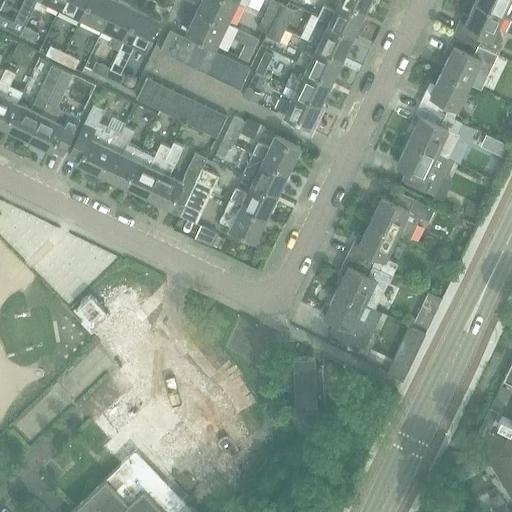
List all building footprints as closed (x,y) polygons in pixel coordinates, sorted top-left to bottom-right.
[(34,7),(37,0),(24,0),(14,22),(0,14),(0,25),(21,35),(25,27),(34,7)] [(60,8),(64,0),(37,0),(34,7),(44,12),(49,2),(60,8)] [(82,18),(90,0),(64,0),(60,8),(82,18)] [(104,28),(117,0),(90,0),(82,18),(104,28)] [(120,49),(140,9),(121,0),(117,0),(104,28),(114,34),(109,44),(120,49)] [(228,23),(238,1),(236,0),(202,0),(198,8),(228,23)] [(275,18),(282,3),(275,0),(272,0),(266,13),(275,18)] [(356,33),(366,11),(342,0),(340,0),(335,10),(325,5),(320,15),(356,33)] [(342,0),(366,11),(367,8),(372,10),(376,0),(342,0)] [(497,27),(504,13),(476,0),(465,24),(459,21),(454,32),(498,54),(504,42),(503,41),(504,38),(502,30),(497,27)] [(511,0),(476,0),(504,13),(511,17),(511,0)] [(286,29),(295,10),(282,3),(275,18),(273,22),(286,29)] [(217,45),(228,23),(198,8),(187,31),(217,45)] [(140,9),(120,49),(111,69),(106,77),(120,84),(124,75),(121,74),(136,44),(147,49),(162,19),(140,9)] [(268,32),(273,22),(275,18),(266,13),(258,28),(268,32)] [(344,57),(353,37),(356,33),(320,15),(308,39),(319,44),(344,57)] [(280,41),(286,29),(273,22),(268,32),(267,35),(280,41)] [(37,33),(25,27),(21,35),(33,41),(37,33)] [(172,56),(182,34),(170,28),(160,50),(172,56)] [(260,38),(239,28),(234,38),(245,43),(240,56),(249,61),(260,38)] [(489,73),(498,54),(454,32),(449,43),(455,46),(443,70),(471,83),(478,68),(489,73)] [(183,61),(194,40),(182,34),(172,56),(183,61)] [(195,67),(205,45),(194,40),(183,61),(195,67)] [(333,79),(344,57),(319,44),(314,55),(303,50),(297,62),(308,67),(333,79)] [(206,72),(217,51),(205,45),(195,67),(206,72)] [(61,62),(65,54),(50,47),(46,55),(61,62)] [(218,78),(228,56),(217,51),(206,72),(218,78)] [(264,73),(270,61),(273,55),(266,51),(257,69),(264,73)] [(75,69),(78,62),(79,61),(65,54),(61,62),(75,69)] [(229,83),(240,62),(228,56),(218,78),(229,83)] [(106,77),(111,69),(96,61),(92,70),(106,77)] [(251,67),(240,62),(229,83),(241,89),(251,67)] [(29,139),(63,69),(53,64),(32,108),(17,101),(5,127),(29,139)] [(0,124),(5,127),(17,101),(23,89),(10,83),(16,72),(6,67),(0,78),(0,124)] [(322,102),(333,79),(308,67),(303,78),(292,73),(286,85),(297,90),(322,102)] [(63,153),(81,117),(57,105),(73,73),(63,69),(29,139),(53,150),(53,149),(63,153)] [(258,86),(264,73),(257,69),(250,83),(258,86)] [(455,117),(471,83),(443,70),(432,94),(426,91),(421,102),(455,117)] [(149,104),(159,82),(148,77),(138,98),(149,104)] [(160,109),(171,88),(159,82),(149,104),(160,109)] [(172,115),(182,93),(171,88),(160,109),(172,115)] [(311,125),(322,102),(297,90),(294,97),(283,92),(275,107),(311,125)] [(183,120),(194,99),(182,93),(172,115),(183,120)] [(195,126),(205,104),(194,99),(183,120),(195,126)] [(457,131),(462,121),(455,117),(421,102),(416,112),(421,115),(410,138),(449,156),(460,133),(457,131)] [(101,173),(122,131),(100,120),(106,109),(94,103),(69,156),(79,161),(78,162),(101,173)] [(206,131),(217,110),(205,104),(195,126),(206,131)] [(218,137),(228,115),(217,110),(206,131),(218,137)] [(246,120),(235,115),(224,137),(232,141),(236,143),(246,120)] [(125,185),(142,150),(128,143),(135,128),(125,124),(122,131),(101,173),(125,185)] [(259,141),(253,153),(290,170),(301,147),(276,134),(270,146),(259,141)] [(226,155),(232,141),(224,137),(218,151),(226,155)] [(455,159),(449,156),(410,138),(398,163),(408,168),(403,179),(435,194),(433,199),(442,203),(453,179),(448,176),(455,159)] [(183,209),(186,204),(196,182),(203,166),(208,156),(195,150),(184,173),(185,174),(183,179),(170,173),(184,144),(174,139),(171,146),(148,195),(172,207),(173,204),(183,209)] [(148,195),(171,146),(161,141),(154,155),(142,150),(125,185),(148,195)] [(279,193),(290,170),(253,153),(242,176),(253,181),(279,193)] [(220,175),(203,166),(196,182),(213,189),(220,175)] [(268,215),(279,193),(253,181),(248,192),(237,187),(232,198),(268,215)] [(201,212),(213,189),(196,182),(186,204),(201,212)] [(436,207),(423,202),(397,190),(392,201),(382,196),(370,221),(398,234),(410,240),(422,216),(430,220),(436,207)] [(257,239),(268,215),(232,198),(226,209),(221,221),(257,239)] [(387,257),(398,234),(370,221),(359,244),(354,242),(349,252),(391,273),(394,273),(399,262),(387,257)] [(196,237),(193,253),(212,256),(215,241),(196,237)] [(365,303),(377,279),(386,284),(391,273),(349,252),(343,263),(349,266),(337,289),(365,303)] [(337,289),(325,314),(328,315),(335,319),(330,330),(366,347),(371,336),(383,312),(365,303),(337,289)] [(426,341),(438,310),(425,305),(413,336),(426,341)] [(238,420),(164,344),(135,373),(126,364),(112,378),(113,379),(113,378),(126,392),(94,423),(111,440),(104,447),(121,464),(71,511),(197,511),(186,500),(218,469),(203,454),(209,449),(238,420)] [(402,346),(389,373),(404,380),(417,353),(402,346)] [(276,367),(291,414),(292,416),(294,419),(296,421),(297,422),(299,423),(301,424),(304,425),(307,426),(309,426),(312,425),(315,424),(317,423),(319,421),(321,419),(323,417),(324,415),(325,413),(325,411),(325,410),(325,408),(323,369),(315,369),(315,357),(295,358),(296,366),(288,369),(286,364),(276,367)] [(491,407),(477,436),(485,440),(491,442),(486,454),(511,497),(511,362),(504,380),(511,383),(511,421),(503,417),(498,426),(511,432),(507,440),(495,434),(490,431),(499,411),(504,401),(496,397),(491,407)] [(21,466),(36,480),(56,458),(41,444),(21,466)]
